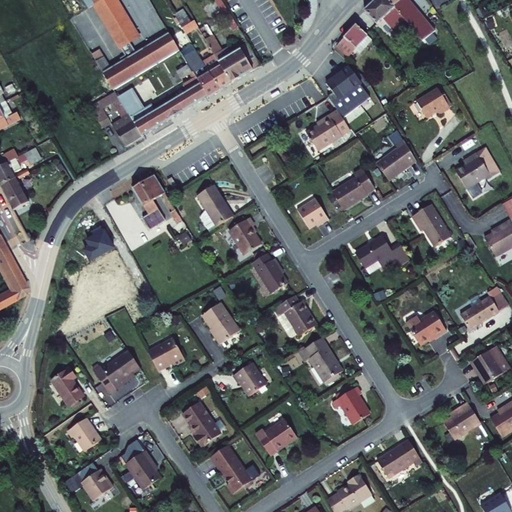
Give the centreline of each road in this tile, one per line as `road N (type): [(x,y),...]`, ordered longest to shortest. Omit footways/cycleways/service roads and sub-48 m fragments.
road 1 (tertiary): [(213,114),(80,196),(56,230),(45,266)]
road 2 (residential): [(305,262),(401,415)]
road 3 (tertiary): [(349,0),(293,64),(213,114)]
road 4 (residential): [(213,114),(305,262)]
road 5 (residential): [(256,511),(401,415)]
road 6 (residential): [(305,262),(437,177)]
road 7 (residential): [(215,511),(147,409)]
